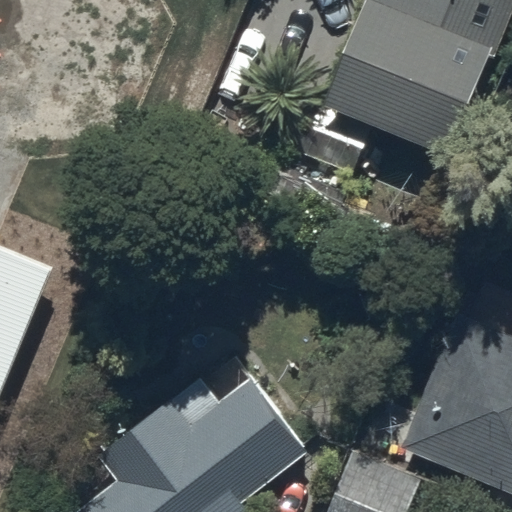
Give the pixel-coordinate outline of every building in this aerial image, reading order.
[(511,0),(361,0),(322,93),(455,148),(511,9),(511,0)] [(375,117),(324,97),(304,147),(355,167),(375,117)] [(0,389),(51,266),(0,245),(0,389)] [(511,328),(458,305),(401,442),(511,487),(511,328)] [(117,473),(74,505),(78,511),(259,511),(245,492),(310,444),(253,368),(192,414),(174,390),(97,448),(117,473)] [(353,444),(324,511),(405,511),(421,472),(353,444)]
